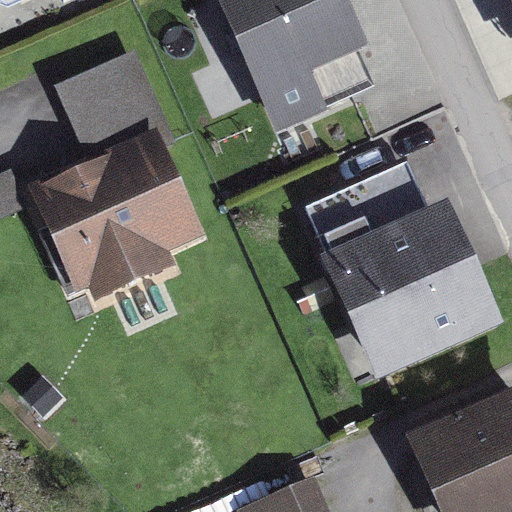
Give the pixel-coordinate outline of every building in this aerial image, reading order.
[(362,77),(328,0),(229,0),(279,113),(362,77)] [(130,70),(54,106),(71,142),(26,165),(80,297),(195,242),(151,146),(163,140),(130,70)] [(406,182),(312,227),(330,263),(305,275),(365,398),(503,332),(444,211),(424,220),(406,182)] [(8,185),(0,188),(0,231),(24,220),(8,185)] [(511,511),(511,380),(411,427),(450,511),(511,511)] [(319,511),(310,491),(262,511),(319,511)]
